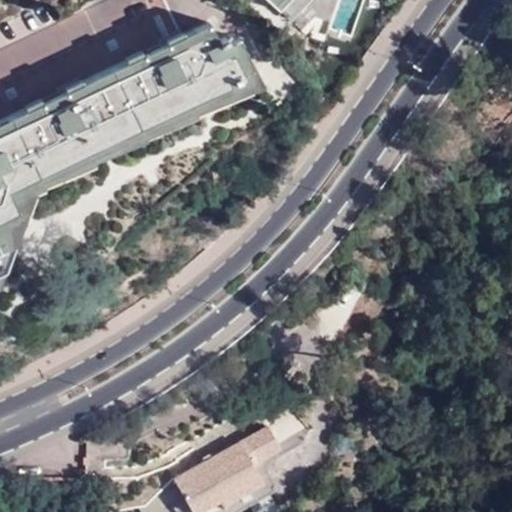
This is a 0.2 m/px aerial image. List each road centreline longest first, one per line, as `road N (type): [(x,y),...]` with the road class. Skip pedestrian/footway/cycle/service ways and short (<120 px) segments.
road 1 (secondary): [(0,443),(115,388),(247,295),(304,237),(483,0)]
road 2 (secondary): [(442,0),(305,190),(228,271),(141,339),(0,412)]
